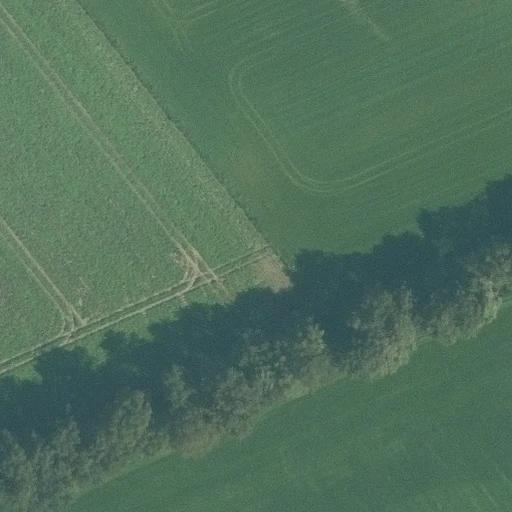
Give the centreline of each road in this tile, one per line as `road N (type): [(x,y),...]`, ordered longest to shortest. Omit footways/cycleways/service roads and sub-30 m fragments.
road 1 (track): [(39,511),(316,390)]
road 2 (track): [(316,390),(511,305)]
